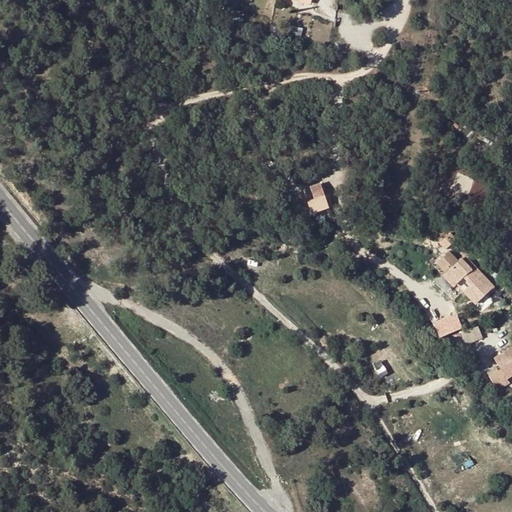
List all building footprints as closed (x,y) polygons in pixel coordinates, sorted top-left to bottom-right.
[(319,187),(311,190),(314,199),(323,196),(319,187)] [(327,207),(323,196),(314,199),(306,203),(310,213),(327,207)] [(472,302),(493,284),(464,254),(454,263),(448,256),(437,266),(443,272),(440,275),(450,285),(460,276),(467,283),(460,289),(472,302)] [(436,337),(462,330),(457,314),(432,321),(436,337)] [(476,326),(460,333),(464,343),(481,336),(476,326)] [(504,360),(496,364),(499,370),(489,376),(498,391),(509,384),(506,378),(511,374),(511,347),(501,355),(504,360)] [(504,360),(501,355),(494,360),(496,364),(504,360)]
